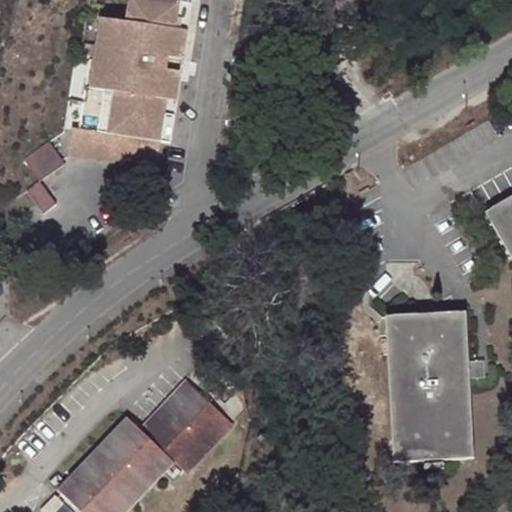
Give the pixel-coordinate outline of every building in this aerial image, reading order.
[(96,0),(87,65),(74,63),(71,63),(64,103),(57,102),(52,130),(142,144),(146,117),(155,47),(162,48),(162,47),(164,34),(168,6),(160,4),(160,0),(96,0)] [(87,65),(96,0),(84,0),(74,63),(87,65)] [(164,34),(167,35),(172,0),(160,0),(160,4),(168,6),(164,34)] [(165,47),(162,47),(162,48),(155,47),(146,117),(155,118),(165,47)] [(34,116),(8,133),(24,155),(11,164),(28,188),(41,179),(25,156),(49,138),(34,116)] [(54,138),(27,155),(41,177),(68,161),(54,138)] [(43,177),(30,187),(47,210),(60,200),(43,177)] [(511,196),(487,211),(511,256),(511,196)] [(474,463),(469,382),(467,364),(465,314),(385,318),(393,466),(474,463)] [(467,364),(469,382),(484,381),(483,364),(467,364)] [(187,381),(140,430),(143,435),(192,386),(187,381)] [(143,435),(140,430),(132,423),(62,496),(78,511),(120,511),(171,460),(175,464),(183,471),(229,422),(192,386),(143,435)] [(58,493),(62,496),(132,423),(127,418),(57,491),(58,493)] [(235,427),(229,422),(183,471),(188,476),(235,427)] [(171,460),(120,511),(128,511),(175,464),(171,460)] [(78,511),(62,496),(58,493),(54,497),(63,505),(56,511),(78,511)] [(56,511),(63,505),(54,497),(39,511),(56,511)]
